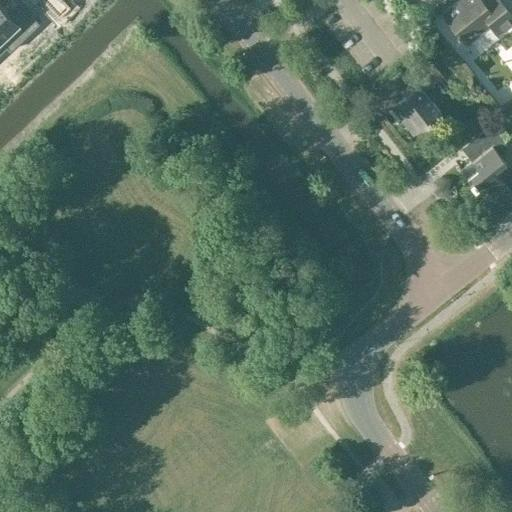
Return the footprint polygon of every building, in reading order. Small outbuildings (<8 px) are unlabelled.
[(38,0),(54,16),(66,4),(62,0),(38,0)] [(500,33),(511,23),(511,14),(500,0),(483,0),(483,1),(482,0),(459,0),(443,13),(458,31),(456,32),(459,36),(461,35),(467,42),(491,23),(500,33)] [(0,2),(0,38),(16,23),(22,30),(32,21),(15,3),(8,9),(0,2)] [(445,76),(432,60),(428,55),(407,73),(411,77),(410,78),(417,87),(391,108),(402,121),(406,117),(418,132),(442,113),(425,91),(445,76)] [(507,145),(505,142),(511,137),(503,127),(496,132),(493,128),(470,147),(478,157),(462,170),(482,196),(488,191),(494,198),(509,187),(502,179),(511,170),(511,168),(499,152),(507,145)]
